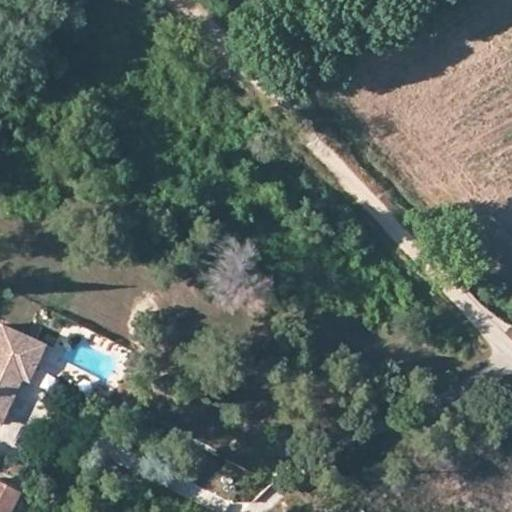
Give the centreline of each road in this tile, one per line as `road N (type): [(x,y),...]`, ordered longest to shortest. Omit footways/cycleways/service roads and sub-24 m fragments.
road 1 (unclassified): [(511,336),(419,249),(251,54),(360,0)]
road 2 (track): [(511,358),(466,376),(269,511)]
